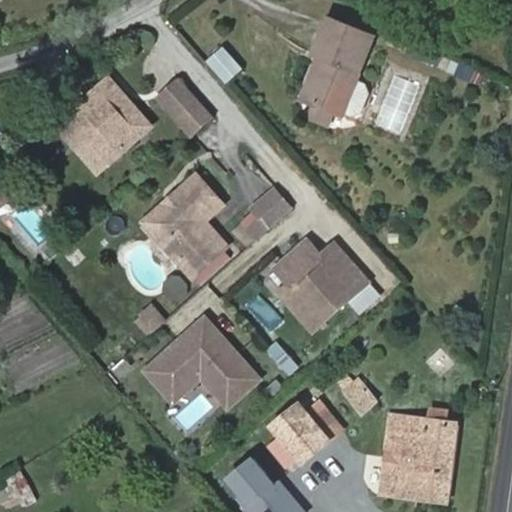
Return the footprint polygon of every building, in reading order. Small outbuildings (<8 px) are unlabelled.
[(315,103),(337,111),(343,114),(344,111),(356,116),(364,111),(371,94),(367,85),(358,81),(375,37),(331,19),(317,57),(325,60),(309,99),(315,103)] [(226,43),(209,57),(226,75),(242,61),(226,43)] [(112,75),(59,121),(101,168),(115,156),(154,122),(112,75)] [(194,134),(215,116),(181,78),(161,96),(194,134)] [(337,111),(315,103),(309,118),(330,127),(337,111)] [(0,182),(0,187),(8,196),(26,180),(16,168),(0,182)] [(170,205),(165,199),(144,217),(163,239),(168,236),(185,254),(180,258),(193,274),(195,272),(225,247),(228,244),(205,218),(201,213),(205,209),(210,214),(224,202),(197,172),(177,189),(182,194),(170,205)] [(182,194),(177,189),(165,199),(170,205),(182,194)] [(276,190),(254,210),(261,218),(269,228),(292,209),(276,190)] [(205,218),(210,214),(205,209),(201,213),(205,218)] [(261,218),(248,230),(256,240),(269,228),(261,218)] [(163,239),(180,258),(185,254),(168,236),(163,239)] [(308,242),(276,269),(290,286),(279,296),(314,335),(371,286),(335,245),(321,257),(308,242)] [(232,255),(225,247),(195,272),(203,281),(232,255)] [(165,321),(154,308),(145,317),(156,329),(158,327),(165,321)] [(261,381),(206,317),(191,330),(194,334),(185,342),(181,339),(155,362),(184,395),(201,381),(228,410),(261,381)] [(185,342),(194,334),(191,330),(181,339),(185,342)] [(275,353),(284,345),(279,339),(270,347),(275,353)] [(275,353),(291,371),(300,363),(284,345),(275,353)] [(184,395),(155,362),(144,372),(173,405),(184,395)] [(361,377),(346,391),(365,415),(381,401),(361,377)] [(302,404),(274,427),(305,464),(332,441),(302,404)] [(460,422),(393,414),(383,492),(450,501),(460,422)] [(258,449),(225,477),(255,511),(308,511),(311,510),(258,449)]
